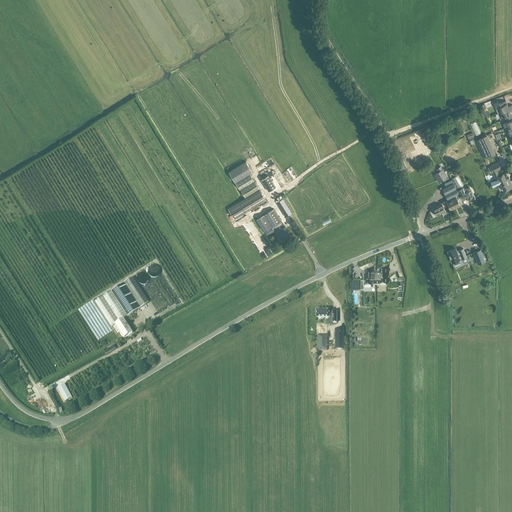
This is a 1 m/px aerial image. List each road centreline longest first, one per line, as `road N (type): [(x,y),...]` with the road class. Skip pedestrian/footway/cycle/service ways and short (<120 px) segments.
road 1 (unclassified): [(425,233),(322,274),(62,422)]
road 2 (unclassified): [(425,233),(387,137),(323,30),(322,0)]
